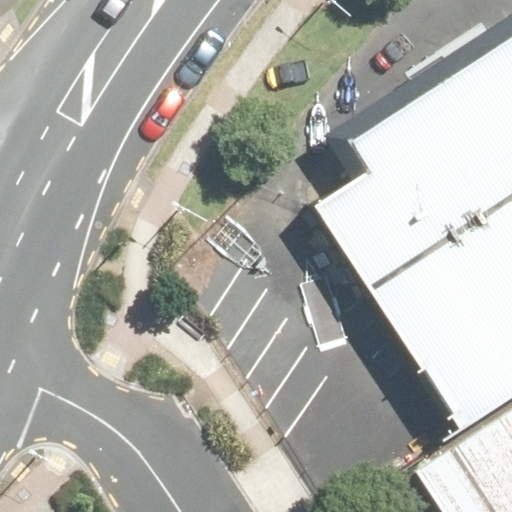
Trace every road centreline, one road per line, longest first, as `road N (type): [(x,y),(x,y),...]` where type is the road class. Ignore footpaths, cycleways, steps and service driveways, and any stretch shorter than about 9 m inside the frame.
road 1 (residential): [(0,370),(115,428),(177,511)]
road 2 (secondary): [(30,181),(146,0)]
